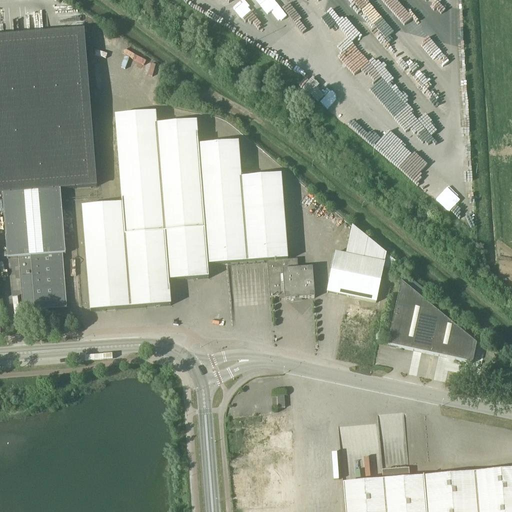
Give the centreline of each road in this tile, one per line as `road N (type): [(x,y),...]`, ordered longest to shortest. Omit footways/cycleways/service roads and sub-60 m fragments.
road 1 (unclassified): [(511,414),(263,363),(199,376)]
road 2 (secondary): [(0,358),(148,347),(180,356),(199,376)]
road 3 (unknown): [(338,0),(457,136)]
road 4 (unknown): [(345,84),(431,165),(450,161),(457,136)]
road 5 (unknown): [(326,377),(316,227)]
road 6 (unknown): [(206,0),(235,24),(284,44),(249,0)]
road 7 (secondary): [(211,511),(199,376)]
road 8 (unknown): [(373,0),(456,98)]
